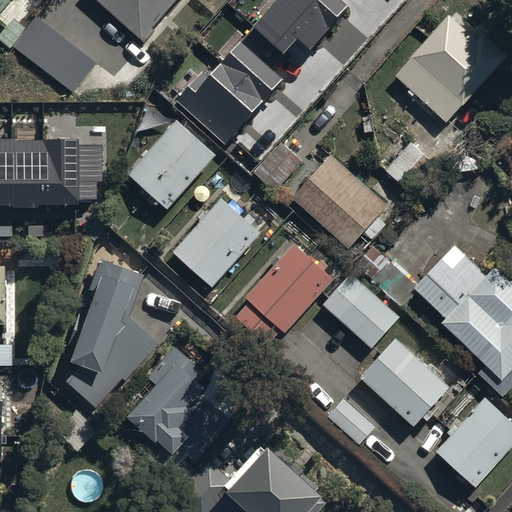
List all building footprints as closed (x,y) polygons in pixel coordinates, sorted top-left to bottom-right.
[(0,0),(0,14),(13,0),(0,0)] [(93,0),(142,44),(180,0),(93,0)] [(202,70),(175,100),(225,144),(283,79),(270,68),(298,37),(309,47),(345,6),(339,0),(276,0),(209,76),(202,70)] [(122,47),(94,19),(82,32),(110,59),(122,47)] [(448,20),(392,83),(447,131),(503,68),(448,20)] [(352,66),(376,38),(366,29),(355,41),(354,40),(340,56),(352,66)] [(131,177),(169,211),(218,157),(180,123),(131,177)] [(0,139),(0,203),(78,203),(78,199),(95,199),(95,182),(102,182),(101,144),(79,144),(79,139),(0,139)] [(386,173),(405,192),(433,165),(413,145),(386,173)] [(386,210),(331,159),(292,202),(349,254),(365,237),(372,243),(387,226),(378,218),(386,210)] [(261,238),(221,202),(208,217),(205,214),(197,223),(199,225),(171,257),(212,293),(261,238)] [(316,269),(294,249),(246,303),(248,305),(236,319),(268,348),(280,334),(284,338),(333,284),(323,276),(327,270),(321,264),(316,269)] [(484,279),(454,251),(416,292),(387,264),(371,281),(402,310),(416,296),(446,324),(440,330),(484,371),(477,378),(503,402),(511,392),(511,286),(493,269),(484,279)] [(142,277),(100,263),(88,298),(95,301),(91,312),(84,310),(71,347),(77,350),(71,369),(76,372),(67,385),(98,408),(121,379),(124,382),(158,345),(128,318),(142,277)] [(352,277),(323,309),(371,353),(400,321),(352,277)] [(434,418),(429,414),(448,394),(433,379),(437,375),(430,368),(426,372),(395,344),(360,381),(412,431),(421,422),(426,427),(434,418)] [(12,346),(0,346),(0,367),(12,368),(12,346)] [(204,377),(173,351),(146,384),(154,391),(124,426),(145,445),(136,456),(167,482),(185,461),(194,468),(232,422),(194,390),(204,377)] [(345,399),(326,419),(358,449),(377,429),(345,399)] [(511,427),(485,403),(457,433),(453,429),(447,436),(451,440),(436,457),(458,477),(454,480),(463,488),(467,485),(476,493),(511,452),(511,427)] [(326,511),(329,510),(287,471),(297,460),(277,442),(267,453),(265,452),(236,485),(214,466),(181,504),(190,511),(326,511)] [(160,511),(145,498),(131,511),(160,511)]
